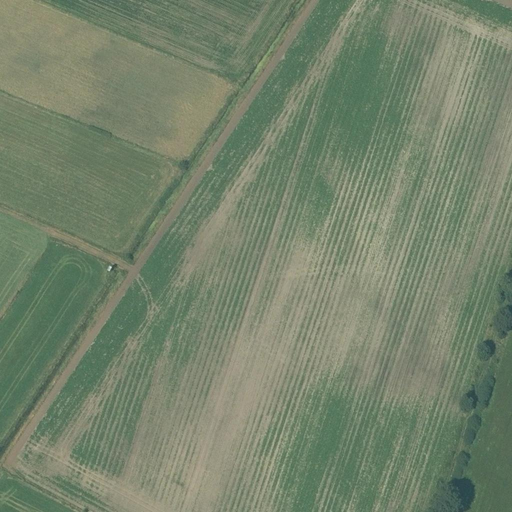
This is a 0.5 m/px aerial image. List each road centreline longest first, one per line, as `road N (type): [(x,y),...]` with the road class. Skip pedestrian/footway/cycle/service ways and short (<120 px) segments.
road 1 (track): [(511,294),(441,511)]
road 2 (track): [(0,210),(136,269)]
